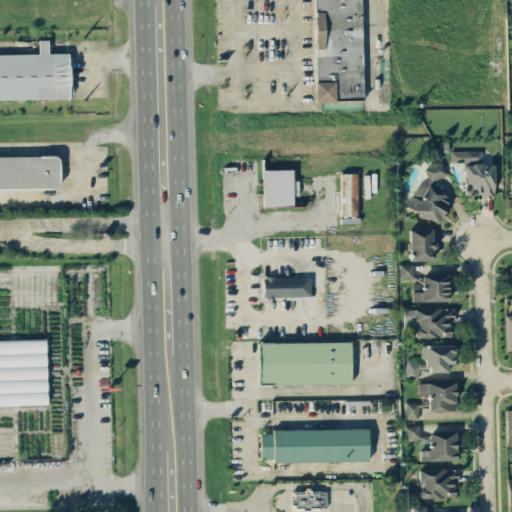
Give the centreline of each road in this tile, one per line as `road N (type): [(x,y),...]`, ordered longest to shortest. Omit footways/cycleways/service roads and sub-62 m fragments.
road 1 (residential): [(487,511),(481,240)]
road 2 (primary): [(145,4),(151,244)]
road 3 (primary): [(181,233),(174,0)]
road 4 (primary): [(151,244),(156,449)]
road 5 (residential): [(181,233),(151,223),(0,229)]
road 6 (primary): [(188,511),(184,353)]
road 7 (residential): [(0,232),(50,245),(151,244)]
road 8 (primary): [(184,353),(181,233)]
